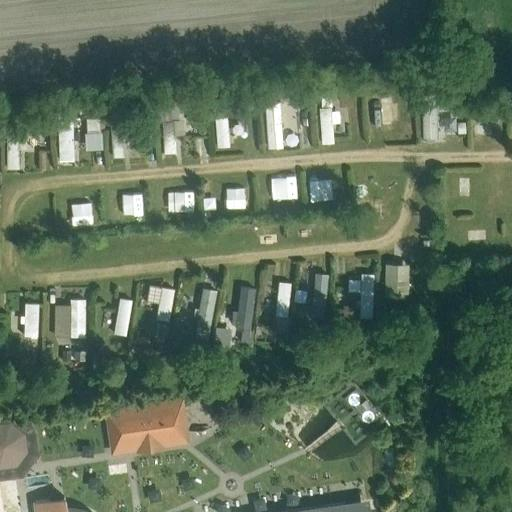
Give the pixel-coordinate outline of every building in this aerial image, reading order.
[(424,137),(436,137),(436,99),(424,99),(424,137)] [(59,104),(59,113),(72,112),(72,104),(59,104)] [(217,116),(217,144),(226,144),(227,116),(217,116)] [(280,116),(267,117),(268,143),(280,143),(280,116)] [(59,157),(73,157),(74,127),(60,126),(59,157)] [(7,136),(7,167),(21,167),(21,136),(7,136)] [(405,263),(382,262),(381,297),(404,298),(405,263)] [(311,308),(327,311),(332,271),(316,269),(311,308)] [(362,271),(362,306),(378,306),(378,271),(362,271)] [(267,279),(266,312),(275,312),(276,279),(267,279)] [(275,313),(288,314),(291,280),(279,279),(275,313)] [(161,285),(155,316),(172,319),(177,288),(161,285)] [(205,286),(201,313),(215,315),(219,288),(205,286)] [(56,334),(86,334),(86,296),(68,296),(68,303),(56,303),(56,334)] [(24,301),(25,332),(42,332),(41,300),(24,301)] [(31,359),(16,365),(20,375),(35,370),(31,359)] [(183,398),(104,410),(111,455),(189,443),(183,398)] [(4,511),(0,482),(0,479),(21,477),(36,454),(33,427),(30,427),(29,417),(23,418),(17,425),(8,418),(0,419),(0,511),(4,511)] [(88,511),(84,510),(80,508),(75,507),(70,507),(66,507),(64,497),(34,501),(35,511),(367,511),(366,499),(275,511),(88,511)]
